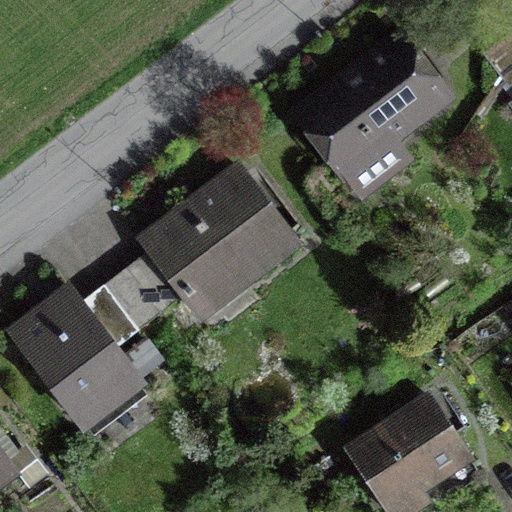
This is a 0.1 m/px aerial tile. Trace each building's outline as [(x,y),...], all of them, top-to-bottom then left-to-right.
[(511,67),(511,31),(480,56),(497,79),(511,67)] [(435,97),(396,41),(298,116),(333,162),(377,129),(386,139),(399,139),(406,131),(405,120),(435,97)] [(193,213),(187,205),(138,242),(190,311),(235,277),(241,285),(294,244),(242,176),(193,213)] [(68,292),(9,336),(79,428),(137,383),(68,292)] [(403,511),(422,500),(415,490),(465,457),(428,401),(347,454),(385,511),(403,511)] [(0,482),(12,473),(0,457),(0,482)]
